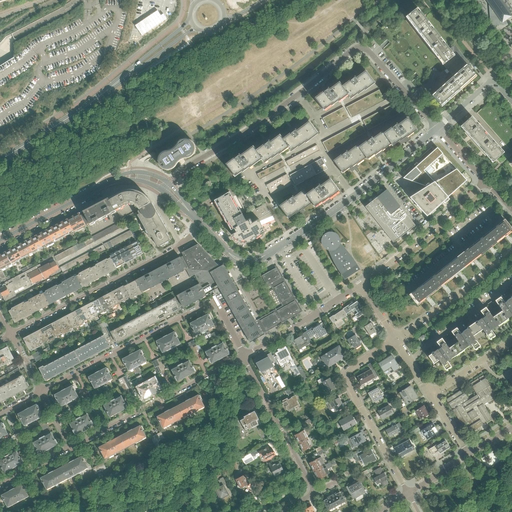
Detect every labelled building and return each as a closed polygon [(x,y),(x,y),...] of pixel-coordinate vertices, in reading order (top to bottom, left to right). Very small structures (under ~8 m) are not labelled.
[(507,12),(511,10),(503,0),(488,0),(490,17),(495,16),(495,25),(506,24),(506,18),(504,18),(504,16),(508,14),(507,12)] [(424,17),(423,16),(417,8),(406,17),(411,23),(412,22),(414,25),(424,17)] [(429,44),(427,41),(426,42),(425,42),(427,41),(424,38),(423,39),(419,34),(415,29),(416,28),(414,25),(413,26),(414,25),(412,22),(411,23),(406,17),(401,11),(396,13),(390,17),(383,21),(377,26),(389,41),(416,73),(434,95),(438,91),(444,86),(454,77),(450,73),(449,73),(448,73),(445,70),(446,69),(443,65),(439,60),(440,59),(438,56),(437,57),(438,56),(436,53),(435,54),(431,50),(428,45),(429,44)] [(419,34),(430,25),(424,17),(414,25),(413,26),(414,25),(416,28),(415,29),(419,34)] [(427,41),(437,33),(430,25),(419,34),(423,39),(424,38),(427,41)] [(431,50),(442,41),(437,33),(427,41),(425,42),(426,42),(427,41),(429,44),(428,45),(431,50)] [(438,56),(448,48),(442,41),(431,50),(435,54),(436,53),(438,56)] [(471,66),(455,45),(449,49),(454,56),(443,65),(446,69),(445,70),(448,73),(449,73),(450,73),(454,77),(455,76),(461,70),(467,65),(469,68),(471,66)] [(454,56),(449,49),(448,48),(438,56),(437,57),(438,56),(440,59),(439,60),(443,65),(454,56)] [(0,106),(33,86),(14,57),(0,66),(0,106)] [(471,70),(469,68),(467,65),(461,70),(470,81),(476,76),(471,70)] [(470,81),(461,70),(455,76),(464,86),(470,81)] [(374,83),(373,82),(366,72),(357,78),(356,77),(351,80),(355,86),(359,91),(360,92),(366,87),(367,88),(374,83)] [(464,86),(455,76),(454,77),(444,86),(453,96),(464,86)] [(359,91),(355,86),(351,80),(342,87),(347,94),(349,97),(352,95),(353,96),(359,91)] [(347,94),(342,87),(339,83),(330,90),(329,88),(325,92),(329,97),(333,102),(333,103),(340,98),(340,99),(347,94)] [(453,96),(444,86),(438,91),(447,101),(453,96)] [(447,101),(438,91),(434,95),(432,96),(442,106),(447,101)] [(333,102),(329,97),(325,92),(315,99),(323,109),(326,107),(333,102)] [(487,135),(479,126),(471,117),(461,126),(469,135),(470,134),(473,137),(472,138),(477,144),(487,135)] [(416,129),(408,118),(398,125),(402,131),(395,136),(398,140),(401,138),(402,139),(402,138),(402,137),(405,135),(405,136),(408,134),(409,134),(416,129)] [(308,140),(317,133),(309,122),(297,131),(296,129),(293,132),(298,138),(295,140),(298,145),(300,144),(301,144),(307,139),(308,140)] [(395,136),(402,131),(398,125),(397,124),(384,134),(391,143),(391,144),(394,142),(395,143),(398,140),(395,136)] [(187,132),(143,158),(144,161),(146,163),(148,161),(161,170),(164,172),(168,175),(200,154),(194,144),(193,143),(193,142),(187,132)] [(298,145),(295,140),(298,138),(293,132),(283,140),(288,147),(290,150),(293,148),(298,145)] [(391,143),(384,134),(383,132),(373,139),(377,144),(370,150),(373,154),(376,152),(377,152),(377,151),(380,149),(383,147),(384,148),(391,143)] [(503,153),(495,144),(487,135),(477,144),(482,150),(483,149),(486,152),(485,153),(493,162),(503,153)] [(288,147),(283,140),(280,136),(271,142),(278,152),(280,151),(281,152),(288,147)] [(370,150),(377,144),(373,139),(372,138),(359,147),(366,157),(366,158),(369,156),(370,156),(373,154),(370,150)] [(278,152),(271,142),(270,141),(256,151),(261,158),(264,161),(266,159),(267,160),(273,155),(274,156),(278,152)] [(366,157),(359,147),(358,146),(348,153),(352,158),(345,163),(348,167),(351,165),(352,166),(352,165),(355,162),(355,163),(358,161),(359,162),(366,157)] [(261,158),(256,151),(253,147),(241,156),(245,160),(249,166),(251,164),(252,165),(261,158)] [(448,197),(457,189),(467,180),(456,169),(435,183),(424,170),(440,156),(438,154),(441,151),(437,148),(418,164),(417,163),(412,167),(415,169),(412,172),(411,171),(403,178),(428,187),(416,195),(415,194),(410,197),(427,216),(441,203),(440,203),(442,201),(445,203),(450,199),(448,197)] [(345,163),(352,158),(348,153),(347,151),(334,161),(341,171),(344,169),(345,170),(348,167),(345,163)] [(245,160),(241,156),(240,154),(227,165),(234,175),(237,173),(244,169),(245,169),(249,166),(245,160)] [(325,164),(320,166),(318,167),(321,172),(327,169),(325,164)] [(338,190),(330,179),(321,186),(328,197),(331,195),(338,190)] [(328,197),(321,186),(320,185),(316,188),(321,194),(318,196),(322,200),(324,199),(324,200),(328,197)] [(322,200),(318,196),(321,194),(316,188),(306,195),(312,202),(314,205),(317,203),(317,204),(322,200)] [(387,189),(365,207),(393,243),(415,225),(387,189)] [(152,202),(150,200),(148,198),(146,196),(146,195),(143,194),(141,192),(140,192),(139,193),(138,192),(135,191),(132,191),(129,191),(125,191),(123,192),(121,193),(121,192),(120,192),(108,198),(115,210),(124,204),(127,203),(130,203),(133,203),(136,204),(138,206),(140,208),(140,209),(139,209),(152,202)] [(312,202),(306,195),(304,191),(294,198),(293,196),(289,199),(294,205),(292,207),(295,212),(297,210),(298,211),(304,206),(305,207),(312,202)] [(244,218),(229,192),(218,198),(214,200),(224,217),(231,230),(233,229),(235,233),(241,230),(238,226),(246,222),(244,218)] [(115,210),(108,198),(102,201),(107,210),(104,212),(106,215),(115,211),(115,210)] [(295,212),(292,207),(294,205),(289,199),(280,206),(287,216),(290,214),(291,215),(295,212)] [(104,212),(107,210),(102,201),(90,208),(94,217),(92,218),(94,222),(106,215),(104,212)] [(152,203),(152,202),(139,209),(138,212),(139,214),(138,215),(150,238),(151,239),(153,238),(158,247),(171,240),(168,235),(167,235),(166,233),(168,232),(168,231),(166,229),(152,203)] [(264,232),(260,221),(273,216),(266,203),(265,203),(244,215),(245,217),(244,218),(246,222),(238,226),(241,230),(235,233),(233,234),(232,235),(233,236),(234,238),(236,240),(238,241),(241,242),(242,242),(245,243),(247,243),(250,242),(252,241),(254,240),(262,234),(263,234),(264,233),(264,232)] [(94,217),(90,208),(80,213),(86,225),(89,223),(90,224),(94,222),(92,218),(94,217)] [(86,225),(80,213),(75,215),(75,216),(72,217),(67,219),(74,232),(86,226),(85,225),(86,225)] [(74,232),(67,219),(64,221),(64,222),(64,223),(62,224),(61,224),(61,223),(57,225),(64,237),(74,232)] [(511,229),(504,220),(497,226),(504,236),(511,229)] [(64,237),(57,225),(54,226),(54,228),(52,230),(51,229),(50,228),(46,230),(53,242),(64,237)] [(504,236),(497,226),(489,232),(496,242),(504,236)] [(53,242),(46,230),(43,232),(44,233),(44,234),(41,235),(40,235),(40,234),(36,236),(43,248),(53,242)] [(496,242),(489,232),(481,238),(488,248),(496,242)] [(323,239),(322,240),(322,242),(323,244),(323,246),(324,247),(326,248),(327,249),(329,250),(332,255),(334,254),(336,258),(337,262),(340,266),(338,267),(338,268),(339,268),(342,273),(345,277),(345,278),(358,269),(356,265),(352,259),(351,259),(350,260),(347,256),(346,254),(347,254),(343,250),(342,251),(341,249),(343,248),(342,247),(339,243),(339,242),(339,240),(339,239),(339,238),(338,236),(337,235),(336,235),(335,234),(333,233),(331,233),(329,233),(328,233),(326,234),(325,235),(323,237),(323,239)] [(43,248),(36,236),(33,237),(33,238),(33,239),(31,241),(30,240),(30,239),(26,241),(32,253),(43,248)] [(488,248),(481,238),(473,245),(481,254),(488,248)] [(32,253),(26,241),(23,243),(23,244),(23,245),(21,246),(20,246),(19,245),(16,247),(22,259),(32,253)] [(143,254),(136,242),(132,244),(138,255),(142,253),(142,254),(143,254)] [(138,255),(132,244),(128,246),(134,257),(138,255)] [(220,267),(198,244),(182,253),(183,256),(185,258),(191,270),(210,270),(211,271),(218,268),(220,267)] [(481,254),(473,245),(465,251),(471,258),(473,261),(481,254)] [(134,257),(128,246),(123,249),(129,260),(134,257)] [(22,259),(16,247),(12,248),(13,249),(12,250),(10,251),(9,251),(9,250),(5,252),(8,258),(11,264),(22,259)] [(129,260),(123,249),(119,251),(125,262),(129,260)] [(125,262),(119,251),(114,253),(117,258),(120,264),(125,262)] [(473,261),(471,258),(465,251),(457,257),(465,267),(473,261)] [(11,264),(8,258),(5,252),(2,254),(2,255),(2,256),(0,256),(0,267),(1,269),(11,264)] [(120,264),(117,258),(114,253),(110,256),(116,268),(117,268),(116,267),(120,264)] [(220,287),(211,271),(210,270),(191,270),(185,258),(183,256),(180,258),(180,257),(181,259),(182,261),(190,277),(194,275),(199,284),(201,287),(205,295),(206,295),(215,289),(215,290),(218,288),(220,287)] [(465,267),(457,257),(449,263),(457,273),(465,267)] [(116,269),(110,258),(107,260),(107,259),(101,262),(107,273),(116,269)] [(13,291),(26,284),(27,285),(30,284),(30,283),(31,282),(33,284),(35,283),(36,284),(39,282),(38,281),(44,278),(45,280),(45,279),(49,277),(48,276),(50,275),(52,274),(52,275),(55,273),(55,274),(60,272),(59,268),(54,259),(49,261),(49,262),(47,263),(47,264),(41,268),(39,264),(0,285),(0,292),(2,297),(3,297),(5,301),(16,295),(13,291)] [(183,270),(177,259),(173,261),(174,263),(168,265),(167,264),(158,269),(164,280),(183,270)] [(107,273),(101,262),(96,265),(93,267),(99,278),(107,273)] [(457,273),(449,263),(441,270),(449,279),(457,273)] [(218,268),(211,271),(220,287),(227,283),(226,280),(228,279),(226,276),(228,275),(223,265),(220,267),(218,268)] [(99,278),(93,267),(91,268),(90,268),(85,271),(91,282),(99,278)] [(281,278),(276,268),(262,276),(267,285),(281,278)] [(142,291),(164,280),(158,269),(149,274),(136,280),(136,281),(142,292),(143,292),(142,291)] [(449,279),(441,270),(433,276),(441,286),(449,279)] [(91,282),(85,271),(79,274),(77,276),(82,287),(91,282)] [(82,287),(77,276),(74,277),(73,277),(68,279),(74,291),(82,287)] [(441,286),(433,276),(425,282),(433,292),(441,286)] [(74,291),(68,279),(62,282),(63,283),(60,285),(66,295),(74,291)] [(227,283),(220,287),(221,289),(223,293),(226,298),(237,291),(233,284),(231,280),(227,283)] [(142,292),(136,281),(131,283),(131,284),(130,285),(130,284),(125,286),(131,297),(131,298),(139,294),(140,295),(141,295),(142,295),(142,294),(142,293),(142,292)] [(288,289),(284,282),(274,288),(278,295),(288,289)] [(433,292),(425,282),(417,288),(425,298),(433,292)] [(179,299),(190,293),(201,287),(199,284),(192,288),(193,289),(188,292),(187,291),(178,295),(177,296),(178,296),(179,299)] [(66,295),(60,285),(57,286),(57,285),(51,288),(57,300),(66,295)] [(131,297),(125,286),(114,291),(120,302),(122,301),(123,302),(128,299),(128,298),(131,297)] [(193,300),(197,298),(198,299),(205,295),(205,296),(206,296),(205,295),(201,287),(190,293),(179,299),(182,305),(183,308),(184,307),(193,302),(193,300)] [(57,300),(51,288),(46,291),(46,292),(43,293),(49,304),(57,300)] [(425,298),(417,288),(409,295),(417,304),(425,298)] [(292,296),(288,289),(278,295),(282,302),(292,296)] [(120,302),(114,291),(103,297),(109,308),(111,307),(112,308),(118,304),(117,304),(120,302)] [(237,291),(226,298),(227,299),(231,306),(242,300),(237,291)] [(49,304),(43,293),(40,295),(40,294),(34,297),(41,309),(49,304)] [(41,309),(34,297),(29,300),(30,301),(27,302),(32,313),(41,309)] [(109,308),(103,297),(92,303),(97,314),(100,312),(101,313),(106,310),(106,309),(109,308)] [(179,307),(175,298),(164,304),(170,315),(173,313),(177,310),(178,311),(181,309),(179,307)] [(508,317),(511,314),(511,309),(506,302),(504,303),(502,299),(500,301),(499,301),(496,303),(499,306),(490,313),(487,309),(485,311),(482,313),(484,317),(492,328),(497,325),(497,326),(498,325),(498,324),(503,321),(505,319),(507,318),(508,318),(508,317)] [(242,300),(231,306),(236,315),(247,308),(242,300)] [(283,320),(300,311),(295,301),(277,311),(283,320)] [(365,313),(357,301),(358,303),(356,304),(355,302),(353,304),(353,303),(343,309),(347,316),(353,312),(357,318),(365,313)] [(32,313),(27,302),(24,304),(23,303),(18,306),(24,317),(32,313)] [(97,314),(92,303),(81,309),(87,320),(89,318),(90,319),(96,316),(95,315),(97,314)] [(170,315),(164,304),(154,309),(159,320),(163,319),(162,318),(167,316),(167,317),(170,315)] [(24,317),(18,306),(12,308),(13,309),(10,311),(15,322),(24,317)] [(247,308),(236,315),(240,323),(252,317),(247,308)] [(87,320),(81,309),(75,312),(79,318),(76,320),(79,325),(79,326),(82,324),(82,323),(85,322),(84,321),(87,320)] [(159,320),(154,309),(143,315),(149,326),(152,324),(156,322),(159,320)] [(342,319),(347,316),(343,309),(334,315),(329,318),(333,323),(334,323),(337,328),(345,323),(342,319)] [(76,320),(79,318),(75,312),(67,316),(72,327),(75,326),(76,327),(79,325),(76,320)] [(280,322),(274,313),(260,321),(266,330),(280,322)] [(201,318),(199,318),(206,331),(208,330),(207,329),(214,325),(211,319),(209,315),(208,315),(208,314),(201,318)] [(149,326),(143,315),(132,320),(138,332),(141,330),(141,329),(145,327),(146,328),(149,326)] [(72,327),(67,316),(61,319),(64,326),(62,327),(64,333),(65,334),(68,332),(67,331),(70,329),(70,328),(72,327)] [(252,317),(240,323),(243,328),(254,321),(252,317)] [(493,333),(491,329),(492,328),(484,317),(483,318),(482,318),(477,321),(467,328),(462,332),(461,334),(469,345),(470,344),(473,347),(478,344),(476,340),(485,333),(488,337),(493,333)] [(191,324),(190,325),(192,329),(193,328),(196,334),(200,333),(203,337),(208,335),(207,333),(206,331),(199,318),(198,319),(197,320),(191,323),(191,324)] [(62,327),(64,326),(61,319),(53,324),(58,334),(61,333),(61,334),(64,333),(62,327)] [(138,332),(132,320),(122,326),(128,337),(131,336),(131,335),(135,333),(138,332)] [(112,343),(109,337),(109,338),(103,328),(105,327),(111,337),(110,337),(113,343),(116,341),(111,332),(106,321),(99,325),(104,335),(109,345),(112,343)] [(254,321),(243,328),(245,332),(257,325),(254,321)] [(378,334),(375,330),(376,329),(375,327),(374,328),(371,323),(364,327),(371,338),(378,334)] [(58,334),(53,324),(47,327),(51,333),(47,335),(50,340),(51,341),(54,339),(53,338),(56,337),(55,336),(58,334)] [(327,333),(324,328),(323,329),(320,324),(306,333),(310,339),(315,337),(314,335),(317,333),(320,337),(320,338),(327,333)] [(257,325),(245,332),(248,336),(259,330),(257,325)] [(128,337),(122,326),(111,332),(116,341),(117,343),(120,341),(124,338),(124,339),(128,337)] [(47,335),(51,333),(47,327),(39,331),(44,342),(47,340),(48,341),(50,340),(47,335)] [(259,330),(248,336),(250,341),(252,339),(255,338),(256,337),(262,334),(259,330)] [(469,345),(461,334),(458,330),(456,332),(455,332),(453,334),(455,337),(446,344),(443,340),(440,342),(441,343),(438,344),(441,348),(449,359),(453,356),(453,357),(454,356),(454,355),(463,349),(464,349),(465,348),(464,348),(469,345)] [(44,342),(39,331),(30,336),(33,341),(36,339),(39,346),(42,344),(41,343),(44,342)] [(180,343),(177,337),(177,336),(175,333),(174,332),(168,335),(167,335),(165,336),(172,349),(174,348),(173,346),(180,343)] [(308,341),(310,339),(306,333),(292,341),(295,346),(296,345),(299,350),(310,344),(308,341)] [(361,345),(357,337),(358,337),(356,334),(347,339),(350,344),(351,343),(355,349),(361,345)] [(109,345),(104,335),(94,341),(99,352),(103,350),(102,350),(107,348),(110,346),(109,345)] [(39,346),(36,339),(33,341),(30,336),(24,339),(30,350),(39,346)] [(172,349),(165,336),(164,337),(163,338),(157,341),(157,342),(156,342),(158,346),(159,346),(163,352),(169,349),(170,350),(172,349)] [(99,352),(94,341),(83,347),(89,358),(92,356),(96,353),(96,354),(99,352)] [(229,353),(227,349),(226,349),(223,343),(217,346),(216,345),(214,347),(221,359),(222,358),(223,358),(222,357),(229,354),(229,353)] [(322,359),(321,359),(322,360),(322,361),(323,361),(323,362),(324,362),(325,362),(326,362),(326,361),(329,366),(331,365),(336,362),(338,360),(339,360),(338,359),(340,357),(341,359),(342,358),(345,356),(339,346),(323,356),(323,357),(322,357),(322,358),(322,359)] [(14,359),(8,347),(0,351),(0,354),(3,358),(5,363),(14,359)] [(89,358),(83,347),(72,352),(78,363),(81,362),(81,361),(85,359),(86,359),(89,358)] [(221,359),(214,347),(212,348),(212,349),(206,352),(209,358),(208,359),(210,363),(211,362),(212,363),(218,360),(219,360),(221,359)] [(292,360),(285,347),(276,352),(274,352),(273,350),(272,350),(274,355),(272,356),(274,359),(276,358),(283,371),(284,371),(283,369),(285,368),(284,364),(292,360)] [(449,359),(441,348),(434,352),(433,352),(433,353),(437,358),(442,365),(444,368),(449,364),(447,360),(449,359)] [(133,353),(131,354),(138,367),(140,366),(140,364),(146,361),(143,355),(143,354),(141,350),(141,351),(140,350),(134,353),(133,353)] [(78,363),(72,352),(62,358),(68,369),(71,367),(70,367),(75,364),(75,365),(78,363)] [(432,362),(437,358),(433,353),(429,356),(430,357),(429,357),(432,362)] [(123,360),(122,360),(125,364),(129,370),(134,367),(139,376),(142,374),(140,371),(139,369),(138,367),(131,354),(130,355),(129,356),(123,359),(123,360)] [(274,367),(271,361),(274,359),(272,356),(271,354),(261,359),(262,360),(256,363),(259,368),(262,373),(265,371),(266,373),(271,370),(270,368),(274,367)] [(400,368),(397,363),(392,355),(378,363),(384,372),(391,367),(394,372),(400,368)] [(68,369),(62,358),(51,363),(57,374),(60,373),(60,372),(64,370),(64,371),(68,369)] [(178,367),(172,370),(175,376),(174,377),(177,381),(177,380),(178,381),(184,378),(185,378),(187,377),(180,364),(179,363),(178,360),(176,362),(178,367)] [(297,368),(292,360),(284,364),(285,368),(283,369),(284,371),(283,371),(281,372),(282,375),(285,373),(284,371),(291,368),(292,369),(291,370),(294,374),(295,376),(300,374),(299,373),(300,373),(304,381),(308,379),(301,366),(297,368)] [(182,363),(180,364),(187,377),(188,376),(189,375),(195,372),(195,371),(193,367),(189,361),(183,364),(182,363)] [(57,374),(51,363),(44,368),(43,367),(40,368),(46,380),(50,378),(49,378),(54,376),(57,374)] [(112,379),(109,373),(110,372),(107,368),(107,369),(106,368),(100,371),(99,371),(97,372),(104,384),(106,383),(106,382),(112,379)] [(361,375),(357,377),(361,385),(362,385),(361,384),(366,381),(367,383),(372,381),(372,379),(375,378),(377,377),(374,370),(372,372),(370,370),(364,373),(363,372),(360,373),(361,375)] [(104,384),(97,372),(96,373),(95,373),(95,374),(89,377),(89,378),(91,382),(95,388),(101,384),(102,386),(104,384)] [(28,387),(26,383),(26,382),(22,375),(19,377),(12,381),(18,393),(21,391),(25,388),(26,389),(28,387)] [(335,388),(330,378),(329,378),(328,375),(317,381),(319,384),(323,382),(328,392),(335,388)] [(493,419),(483,405),(487,402),(488,403),(497,398),(483,375),(470,384),(477,395),(468,400),(467,399),(469,398),(463,389),(446,400),(452,409),(453,408),(454,409),(452,410),(468,435),(493,419)] [(147,377),(144,379),(153,395),(154,394),(155,393),(161,390),(161,389),(159,385),(155,379),(150,382),(147,377)] [(142,386),(138,388),(141,394),(141,395),(143,399),(143,398),(144,399),(150,395),(150,396),(151,395),(153,395),(144,379),(140,381),(142,386)] [(18,393),(12,381),(2,386),(8,398),(11,396),(15,394),(18,393)] [(403,398),(414,391),(411,385),(403,391),(402,390),(401,391),(402,391),(400,392),(403,398)] [(8,398),(2,386),(0,387),(0,402),(1,402),(1,401),(5,399),(5,400),(8,398)] [(78,397),(75,390),(76,390),(74,386),(73,387),(72,386),(66,389),(65,389),(63,390),(70,402),(72,401),(72,400),(78,397)] [(283,402),(282,403),(283,404),(285,407),(286,408),(285,408),(286,410),(287,409),(288,411),(288,410),(289,411),(293,409),(292,408),(295,407),(298,406),(298,405),(296,401),(297,400),(295,396),(300,393),(297,387),(296,388),(295,386),(290,389),(285,391),(287,395),(288,394),(288,395),(289,396),(287,397),(287,398),(283,400),(283,401),(283,402)] [(383,397),(379,389),(378,389),(376,390),(377,391),(375,392),(374,391),(370,393),(372,398),(371,399),(373,403),(383,397)] [(70,402),(63,390),(62,391),(61,391),(55,395),(55,396),(57,400),(58,400),(61,406),(67,402),(70,407),(72,406),(71,404),(70,402)] [(410,402),(418,398),(416,395),(416,394),(414,391),(403,398),(407,404),(409,403),(410,403),(410,402)] [(204,406),(200,399),(201,399),(200,395),(199,396),(198,395),(190,399),(189,399),(190,399),(187,401),(186,400),(186,401),(178,406),(184,417),(192,413),(193,415),(193,414),(195,418),(197,417),(196,414),(194,412),(204,406)] [(111,397),(103,402),(105,405),(104,406),(107,412),(109,416),(110,416),(110,417),(116,413),(117,413),(119,412),(112,400),(111,398),(111,397)] [(114,399),(112,400),(119,412),(120,412),(121,411),(127,408),(127,407),(128,406),(126,402),(125,403),(121,397),(115,400),(114,399)] [(346,406),(345,402),(342,404),(339,398),(327,404),(329,408),(333,405),(336,411),(346,406)] [(42,416),(39,409),(40,409),(38,405),(37,405),(36,405),(30,408),(29,408),(28,409),(34,421),(36,420),(36,419),(42,416)] [(382,419),(395,412),(393,408),(391,409),(389,405),(378,411),(382,419)] [(184,417),(178,406),(169,410),(168,410),(169,410),(167,411),(166,412),(165,411),(165,412),(157,417),(158,417),(157,418),(159,422),(160,421),(163,428),(184,417)] [(259,422),(254,412),(251,406),(245,409),(248,415),(243,417),(244,419),(240,421),(243,426),(246,424),(247,426),(249,430),(251,429),(250,428),(258,424),(257,423),(259,422)] [(429,414),(424,406),(422,407),(415,411),(416,411),(421,419),(426,416),(426,417),(429,415),(428,414),(429,414)] [(34,421),(28,409),(26,410),(25,410),(18,414),(19,415),(18,415),(20,419),(21,419),(24,425),(31,422),(31,423),(34,421)] [(85,430),(78,418),(77,416),(76,414),(74,415),(77,420),(70,424),(73,430),(75,434),(76,435),(82,431),(83,431),(85,430)] [(94,424),(92,420),(91,421),(87,414),(81,418),(81,417),(78,418),(85,430),(86,429),(87,429),(93,425),(94,424)] [(351,424),(355,422),(356,422),(351,415),(340,421),(342,425),(341,425),(344,430),(352,426),(351,424)] [(400,431),(402,429),(399,423),(396,424),(385,430),(389,437),(394,435),(393,434),(399,431),(399,432),(400,431)] [(426,428),(422,431),(427,439),(435,434),(438,432),(435,427),(433,424),(430,425),(429,424),(426,427),(426,428)] [(146,437),(142,430),(143,430),(141,426),(141,427),(140,426),(132,430),(132,429),(131,429),(132,430),(128,431),(128,432),(120,436),(125,448),(146,437)] [(308,438),(304,430),(295,435),(297,438),(296,438),(298,442),(299,442),(299,443),(308,438)] [(359,433),(348,439),(352,448),(366,441),(364,438),(361,432),(359,433)] [(57,444),(58,443),(56,439),(55,440),(51,433),(45,437),(44,436),(42,437),(49,449),(50,449),(51,448),(50,448),(57,444)] [(125,448),(120,436),(111,441),(111,440),(110,440),(111,441),(108,442),(107,442),(107,443),(99,447),(100,448),(99,449),(101,452),(105,458),(125,448)] [(49,449),(42,437),(39,438),(40,439),(34,443),(37,449),(36,450),(38,454),(39,453),(39,454),(46,450),(47,450),(49,449)] [(312,446),(308,438),(299,443),(301,446),(300,446),(302,450),(303,449),(303,451),(312,446)] [(442,452),(450,447),(445,439),(429,450),(432,455),(435,453),(434,452),(438,450),(440,453),(440,452),(442,451),(442,452)] [(414,449),(409,440),(395,448),(400,457),(414,449)] [(275,455),(272,449),(271,450),(270,449),(269,449),(268,447),(261,451),(259,448),(251,453),(252,456),(259,452),(261,455),(263,454),(266,461),(272,458),(272,457),(275,455)] [(355,454),(353,455),(357,462),(361,460),(364,465),(372,460),(376,458),(371,449),(371,450),(369,451),(368,450),(366,451),(367,452),(363,454),(361,451),(359,452),(358,451),(355,453),(355,454)] [(20,458),(17,451),(11,455),(10,454),(8,455),(14,467),(16,467),(16,466),(23,463),(22,462),(23,461),(21,457),(20,458)] [(14,467),(8,455),(5,456),(6,457),(0,460),(0,463),(2,467),(1,468),(4,472),(4,471),(5,472),(12,469),(14,467)] [(88,467),(84,461),(85,460),(83,457),(82,457),(82,456),(74,461),(73,460),(73,461),(71,462),(70,462),(70,463),(61,467),(67,478),(88,467)] [(325,465),(321,457),(310,463),(311,466),(312,470),(313,469),(314,471),(325,465)] [(325,475),(329,473),(327,469),(332,467),(331,466),(336,463),(334,460),(330,462),(325,465),(314,471),(315,474),(317,478),(317,477),(318,479),(322,477),(322,478),(326,476),(325,475)] [(284,471),(280,464),(280,463),(276,465),(275,464),(274,464),(273,465),(272,462),(268,464),(268,463),(266,464),(267,466),(269,465),(274,475),(284,471)] [(67,478),(61,467),(53,472),(53,471),(52,471),(52,472),(49,473),(49,474),(41,478),(41,479),(42,483),(43,482),(47,489),(67,478)] [(386,479),(385,476),(383,473),(384,473),(383,473),(380,467),(380,468),(375,470),(374,470),(377,476),(374,478),(374,479),(374,478),(377,484),(381,482),(383,486),(388,483),(388,484),(388,483),(387,480),(386,479),(387,479),(386,479)] [(353,474),(350,469),(343,473),(346,478),(353,474)] [(249,484),(247,479),(246,478),(247,477),(246,477),(249,476),(246,470),(242,472),(239,474),(239,473),(238,473),(237,473),(236,473),(236,474),(235,474),(235,475),(235,476),(237,479),(236,479),(239,485),(238,485),(238,486),(238,487),(238,488),(239,488),(240,489),(240,488),(249,484)] [(228,495),(223,484),(226,483),(223,477),(220,479),(220,480),(218,481),(221,485),(217,487),(218,488),(215,490),(213,491),(215,494),(217,492),(221,499),(228,495)] [(369,495),(366,489),(365,490),(363,490),(359,483),(357,482),(347,487),(353,498),(354,497),(356,501),(369,495)] [(28,495),(25,489),(26,488),(24,485),(23,485),(22,484),(14,489),(14,488),(14,489),(11,490),(10,490),(10,491),(2,495),(2,496),(1,496),(3,500),(4,500),(8,506),(28,495)] [(344,501),(343,499),(348,496),(344,490),(341,491),(342,495),(341,495),(339,492),(336,494),(336,493),(326,498),(327,499),(324,501),(329,510),(330,509),(331,509),(333,508),(334,507),(344,501)]
